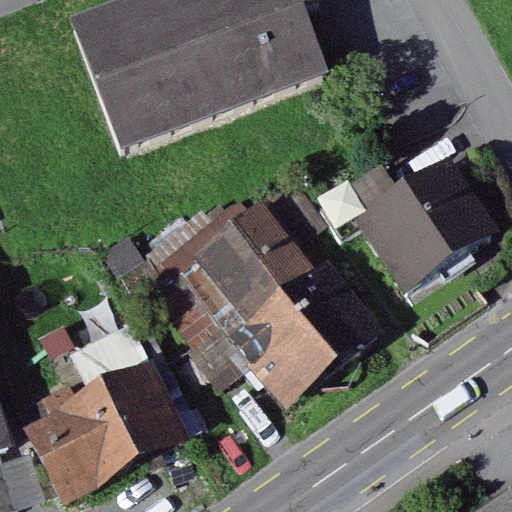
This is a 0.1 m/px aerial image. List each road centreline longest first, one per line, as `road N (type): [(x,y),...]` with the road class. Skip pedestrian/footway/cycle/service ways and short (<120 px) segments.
road 1 (primary): [(285,511),(511,357)]
road 2 (residential): [(443,0),(511,130)]
